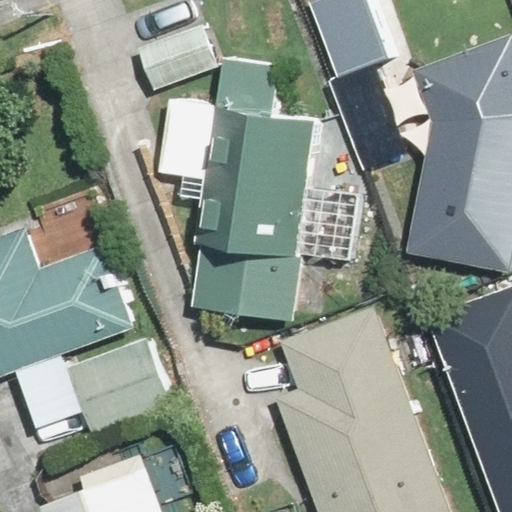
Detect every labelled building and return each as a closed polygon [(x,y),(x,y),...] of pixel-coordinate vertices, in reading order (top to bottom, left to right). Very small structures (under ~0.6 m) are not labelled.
[(387,0),(336,0),(322,5),(350,82),(409,61),(387,0)] [(170,93),(229,65),(211,26),(151,54),(170,93)] [(511,266),(511,38),(431,71),(449,115),(426,251),(511,266)] [(319,258),(370,262),(377,189),(325,185),(331,116),(295,113),(299,65),(230,59),(229,65),(226,101),(181,97),(174,183),(219,187),(208,315),(313,324),(319,258)] [(0,243),(0,389),(30,377),(53,431),(105,408),(83,355),(157,323),(141,284),(127,289),(109,247),(69,264),(51,222),(0,243)] [(511,511),(511,290),(436,319),(509,511),(511,511)] [(466,511),(388,309),(295,345),(312,388),(286,398),(330,511),(466,511)] [(180,511),(159,452),(98,473),(104,488),(105,488),(113,511),(180,511)] [(112,511),(105,490),(54,508),(55,511),(112,511)]
